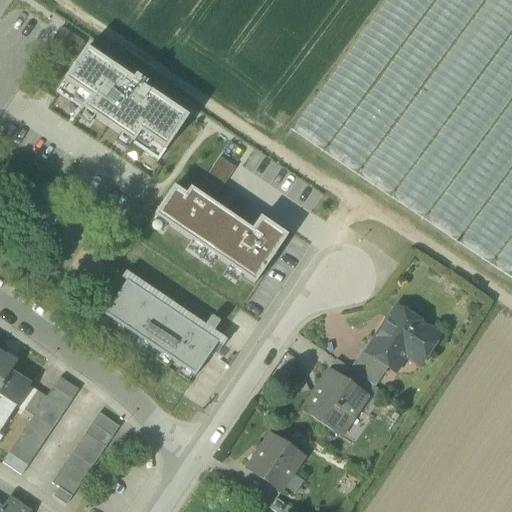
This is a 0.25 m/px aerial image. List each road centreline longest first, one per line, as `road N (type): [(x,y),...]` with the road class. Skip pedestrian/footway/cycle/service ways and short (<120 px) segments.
road 1 (track): [(511,306),(60,0)]
road 2 (residential): [(199,451),(0,310)]
road 3 (residential): [(199,451),(308,293),(346,275)]
